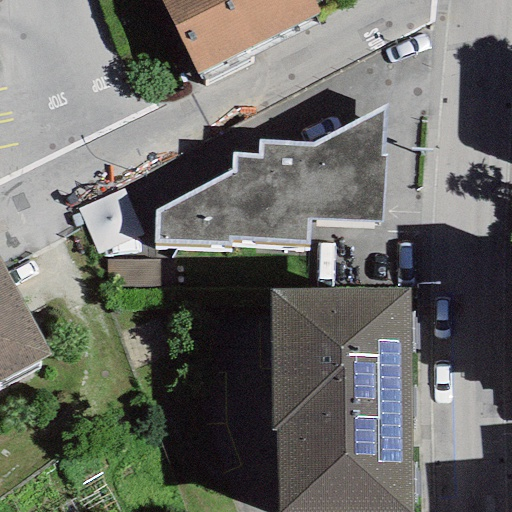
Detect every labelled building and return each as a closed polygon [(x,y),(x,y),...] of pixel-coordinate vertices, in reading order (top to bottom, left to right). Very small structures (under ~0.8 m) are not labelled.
[(161,0),(196,73),(320,14),(313,0),(161,0)] [(385,107),(314,141),(257,141),(255,153),(233,153),(231,174),(154,212),(152,245),(229,248),(230,240),(305,244),(305,219),(383,223),(386,156),(381,155),(385,107)] [(85,198),(99,247),(145,235),(131,185),(85,198)] [(0,381),(51,354),(0,260),(0,381)] [(412,511),(410,287),(269,289),(271,431),(277,431),(277,511),(412,511)]
